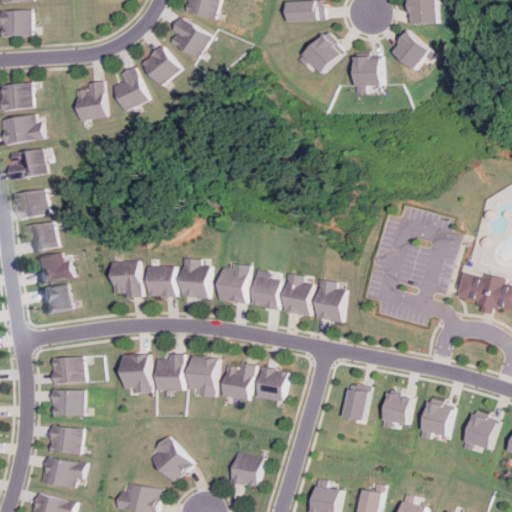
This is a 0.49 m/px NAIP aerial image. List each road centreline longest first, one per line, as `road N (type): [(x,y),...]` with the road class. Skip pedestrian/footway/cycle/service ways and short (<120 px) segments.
road 1 (residential): [(18,340),(140,325),(214,329),(511,391)]
road 2 (residential): [(6,511),(22,382),(0,235)]
road 3 (residential): [(0,60),(111,50),(137,34),(159,0)]
road 4 (residential): [(275,511),(317,348)]
